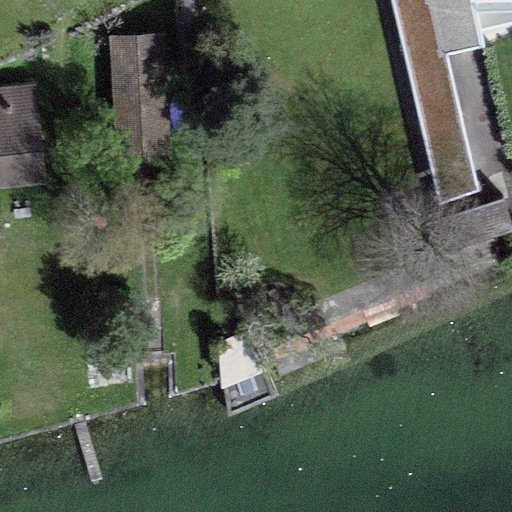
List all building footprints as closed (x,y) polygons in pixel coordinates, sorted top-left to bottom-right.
[(392,0),(420,119),(462,109),(436,0),(392,0)] [(472,0),(475,8),(498,0),(472,0)] [(157,33),(117,36),(123,146),(163,144),(157,33)] [(0,151),(39,147),(41,152),(34,82),(0,85),(0,151)] [(477,179),(435,193),(441,213),(425,218),(435,249),(511,224),(511,223),(502,193),(484,200),(477,179)] [(250,329),(220,342),(222,378),(264,361),(250,329)]
